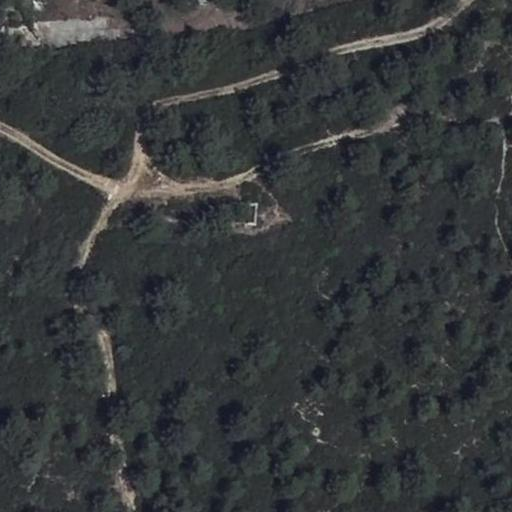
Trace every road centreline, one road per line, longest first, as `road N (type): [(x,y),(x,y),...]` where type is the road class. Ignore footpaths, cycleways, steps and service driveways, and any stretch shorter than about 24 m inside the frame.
road 1 (track): [(479,0),(424,35),(143,109),(139,159),(188,191),(419,112)]
road 2 (track): [(117,192),(72,283),(106,360),(134,511)]
road 3 (track): [(139,159),(117,192),(0,131)]
